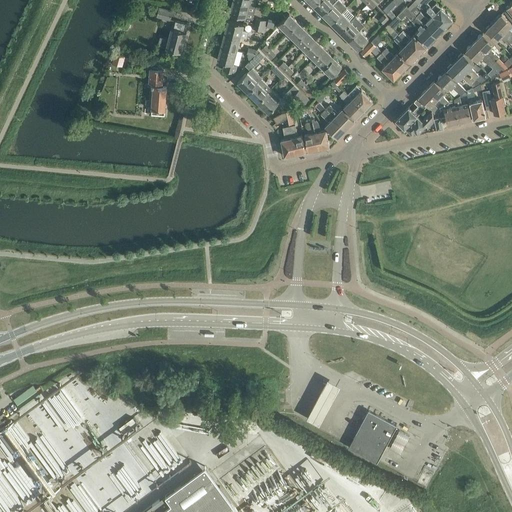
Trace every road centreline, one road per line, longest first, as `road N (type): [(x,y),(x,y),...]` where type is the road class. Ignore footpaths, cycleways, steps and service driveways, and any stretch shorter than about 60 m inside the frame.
road 1 (tertiary): [(296,307),(146,301),(73,313),(0,341)]
road 2 (tertiary): [(0,362),(108,327),(296,327)]
road 3 (unknown): [(357,511),(328,480),(270,442),(217,454),(138,511)]
road 4 (unclassified): [(333,158),(276,168),(267,134),(210,77),(223,0)]
road 5 (tertiary): [(476,383),(412,331),(337,309)]
road 6 (unclassified): [(357,155),(511,121)]
road 7 (tertiary): [(336,330),(410,355),(465,406)]
road 8 (residential): [(292,0),(394,100)]
road 9 (unclassified): [(394,100),(466,28),(470,10)]
